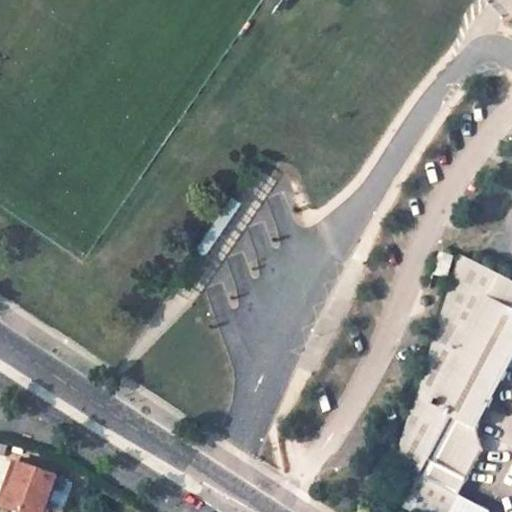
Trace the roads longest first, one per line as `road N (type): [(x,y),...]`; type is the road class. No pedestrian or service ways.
road 1 (primary): [(281,511),(0,338)]
road 2 (primary): [(0,379),(200,511)]
